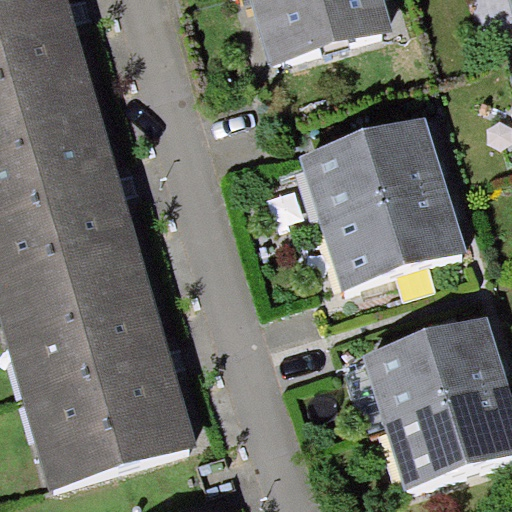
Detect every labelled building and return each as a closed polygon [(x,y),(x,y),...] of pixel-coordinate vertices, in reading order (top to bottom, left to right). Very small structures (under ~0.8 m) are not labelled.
[(0,0),(0,118),(93,91),(72,21),(66,0),(0,0)] [(384,0),(248,0),(268,74),(396,40),(384,0)] [(93,91),(0,118),(0,309),(0,310),(147,266),(125,194),(93,91)] [(324,238),(449,200),(440,171),(425,123),(301,161),(324,238)] [(449,200),(324,238),(343,298),(467,260),(456,221),(449,200)] [(147,266),(0,310),(55,495),(202,451),(177,366),(147,266)] [(386,427),(511,388),(506,369),(492,323),(366,361),(386,427)] [(511,388),(386,427),(407,499),(511,465),(511,388)]
